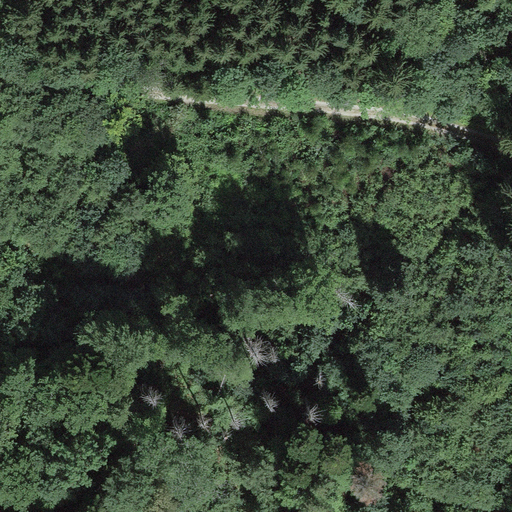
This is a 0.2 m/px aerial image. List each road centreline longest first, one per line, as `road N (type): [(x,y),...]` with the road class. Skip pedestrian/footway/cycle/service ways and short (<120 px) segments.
road 1 (track): [(0,80),(212,88),(400,114),(511,148)]
road 2 (track): [(0,343),(81,214),(127,178),(283,98)]
road 3 (track): [(159,511),(196,482),(234,472),(379,483),(511,505)]
road 4 (track): [(344,0),(376,18),(470,109),(490,142)]
